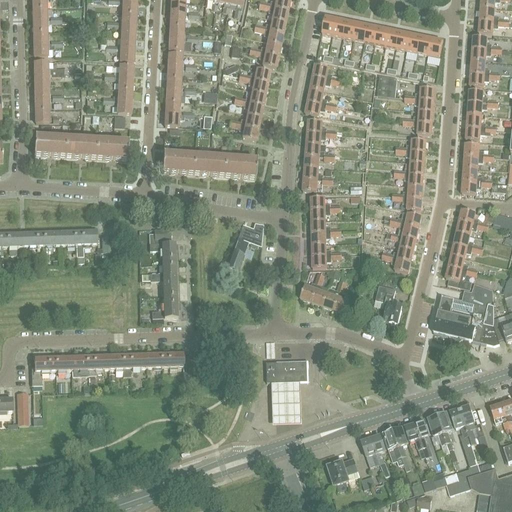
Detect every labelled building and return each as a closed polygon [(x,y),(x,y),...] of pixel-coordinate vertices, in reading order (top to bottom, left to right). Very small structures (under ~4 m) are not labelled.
[(47,11),(46,0),(32,0),(33,11),(47,11)] [(228,19),(230,7),(231,0),(219,0),(218,5),(224,6),(222,15),(223,15),(222,18),(228,19)] [(231,0),(230,7),(236,8),(233,20),(240,22),(242,9),(243,0),(231,0)] [(281,0),(276,0),(276,5),(271,4),(270,6),(270,10),(275,11),(288,14),(291,2),(281,0)] [(511,0),(510,0),(482,0),(481,10),(495,11),(496,5),(500,5),(500,3),(511,3),(511,0)] [(137,17),(137,5),(124,4),(123,16),(137,17)] [(171,5),(171,17),(185,18),(185,6),(171,5)] [(264,13),(269,14),(268,16),(273,17),(272,23),(286,25),(288,14),(275,11),(270,10),(270,6),(265,5),(264,13)] [(47,11),(33,11),(33,23),(47,23),(47,11)] [(481,12),(480,24),(511,26),(511,22),(509,23),(509,22),(503,22),(504,19),(499,19),(495,19),(495,13),(481,12)] [(188,18),(185,18),(171,17),(170,29),(184,30),(184,22),(193,22),(194,15),(188,15),(188,18)] [(136,29),(137,17),(123,16),(122,28),(136,29)] [(326,19),(322,37),(333,39),(337,21),(326,19)] [(50,23),(47,23),(33,23),(34,35),(48,35),(47,28),(51,26),(56,26),(56,20),(50,20),(50,23)] [(337,21),(333,39),(344,41),(347,24),(337,21)] [(266,27),(266,29),(265,33),(284,37),(286,25),(272,23),(271,28),(266,27)] [(347,24),(344,41),(354,43),(358,26),(347,24)] [(511,29),(511,26),(480,24),(479,36),(493,37),(494,30),(498,31),(498,29),(511,29)] [(358,26),(354,43),(365,45),(368,28),(358,26)] [(136,29),(122,28),(122,40),(135,41),(136,29)] [(259,35),(254,34),(254,37),(261,38),(261,36),(264,36),(264,39),(269,40),(268,46),(281,49),(284,37),(265,33),(266,29),(260,28),(259,35)] [(368,28),(365,45),(375,48),(379,30),(368,28)] [(170,41),(183,42),(187,42),(187,44),(193,45),(193,39),(198,39),(198,42),(203,42),(203,38),(198,38),(198,36),(190,36),(190,37),(184,37),(184,30),(170,29),(170,41)] [(379,30),(375,48),(386,50),(390,32),(379,30)] [(390,32),(386,50),(397,52),(400,34),(390,32)] [(400,34),(397,52),(407,54),(411,37),(400,34)] [(48,47),(48,35),(34,35),(34,47),(48,47)] [(411,37),(407,54),(418,56),(421,39),(411,37)] [(198,52),(198,42),(198,39),(193,39),(193,45),(187,44),(187,42),(183,42),(170,41),(169,53),(183,54),(183,46),(187,46),(187,45),(190,45),(190,52),(198,52)] [(421,39),(418,56),(428,58),(432,41),(421,39)] [(474,39),(473,51),(502,54),(502,50),(492,49),(492,47),(488,46),(488,40),(474,39)] [(135,52),(135,41),(122,40),(121,52),(135,52)] [(432,41),(428,58),(439,61),(443,43),(432,41)] [(51,47),(48,47),(34,47),(34,58),(48,57),(48,52),(52,52),(52,50),(57,50),(57,44),(51,44),(51,47)] [(281,49),(268,46),(266,51),(262,50),(261,52),(260,56),(265,57),(279,60),(281,49)] [(240,50),(232,49),(231,59),(239,60),(240,50)] [(256,51),(254,59),(259,60),(259,61),(264,63),(263,68),(277,71),(279,60),(265,57),(260,56),(261,52),(256,51)] [(509,54),(502,54),(473,51),(472,63),(486,64),(487,58),(491,59),(491,57),(509,58),(509,54)] [(135,52),(121,52),(120,64),(134,65),(135,52)] [(168,69),(182,70),(182,58),(169,57),(168,69)] [(67,71),(48,72),(48,65),(34,66),(35,78),(49,78),(52,77),(52,80),(65,80),(65,76),(67,76),(67,71)] [(472,65),(471,77),(506,80),(506,76),(490,75),(490,72),(486,72),(486,66),(472,65)] [(235,67),(225,72),(227,77),(238,72),(235,67)] [(120,80),(133,81),(134,69),(120,68),(120,80)] [(314,80),(342,85),(342,82),(332,80),(333,77),(329,76),(330,70),(316,68),(314,80)] [(181,82),(182,70),(168,69),(168,81),(181,82)] [(251,76),(250,79),(249,83),(255,84),(268,87),(271,74),(257,71),(256,77),(251,76)] [(234,76),(233,79),(239,81),(239,83),(244,84),(245,77),(240,76),(240,77),(234,76)] [(255,84),(249,83),(250,79),(245,77),(244,84),(249,85),(248,88),(253,89),(252,95),(266,98),(268,87),(255,84)] [(511,80),(506,80),(471,77),(471,89),(484,90),(485,84),(489,84),(489,82),(500,83),(499,84),(506,85),(506,83),(511,83),(511,80)] [(49,89),(49,78),(35,78),(35,90),(49,89)] [(380,78),(378,98),(395,100),(397,81),(380,78)] [(132,93),(133,81),(120,80),(116,80),(115,84),(114,84),(114,85),(119,85),(119,92),(132,93)] [(311,91),(318,93),(318,95),(324,96),(326,88),(330,89),(331,87),(341,89),(342,85),(314,80),(311,91)] [(168,81),(167,93),(181,94),(181,91),(181,89),(181,82),(168,81)] [(49,101),(49,89),(35,90),(35,102),(49,101)] [(421,103),(434,104),(435,91),(421,90),(421,96),(415,96),(415,99),(405,98),(405,102),(421,103)] [(324,96),(318,95),(318,93),(311,91),(308,105),(337,111),(346,113),(347,109),(337,106),(337,107),(327,105),(328,103),(323,102),(324,96)] [(108,101),(108,107),(114,107),(114,104),(118,104),(132,105),(132,93),(119,92),(118,99),(113,99),(113,101),(108,101)] [(184,99),(184,97),(185,94),(181,94),(167,93),(166,105),(180,106),(180,99),(184,99)] [(470,93),(469,105),(498,107),(498,103),(488,103),(488,100),(484,100),(484,94),(470,93)] [(264,109),(266,98),(252,95),(251,100),(246,99),(246,102),(245,106),(250,107),(264,109)] [(36,114),(50,113),(49,101),(35,102),(36,114)] [(246,102),(240,101),(239,107),(244,108),(244,111),(249,112),(247,118),(261,121),(264,109),(250,107),(245,106),(246,102)] [(374,101),(373,109),(380,110),(381,102),(374,101)] [(434,115),(434,104),(421,103),(405,102),(405,105),(415,105),(415,108),(420,108),(420,114),(434,115)] [(132,105),(118,104),(117,116),(131,117),(132,105)] [(179,118),(180,106),(166,105),(166,117),(179,118)] [(336,114),(337,111),(308,105),(306,116),(320,119),(321,113),(325,114),(326,112),(336,114)] [(498,110),(498,107),(469,105),(468,117),(482,118),(483,112),(487,112),(487,110),(498,110)] [(50,125),(50,113),(36,114),(36,126),(50,125)] [(433,127),(434,115),(420,114),(419,120),(414,119),(414,122),(403,121),(403,125),(419,126),(433,127)] [(184,123),(184,121),(183,121),(183,118),(179,118),(166,117),(165,129),(179,130),(179,123),(184,123)] [(259,132),(261,121),(247,118),(246,123),(241,122),(241,124),(240,128),(245,129),(259,132)] [(468,119),(467,131),(496,133),(497,129),(486,128),(486,126),(482,126),(482,120),(468,119)] [(259,132),(245,129),(240,128),(241,124),(236,123),(234,131),(239,132),(239,134),(244,135),(243,141),(256,144),(259,132)] [(327,131),(322,130),(323,124),(309,123),(308,135),(337,137),(341,137),(341,134),(337,134),(337,133),(327,133),(327,131)] [(413,131),(419,131),(418,138),(432,139),(433,127),(419,126),(403,125),(403,128),(413,129),(413,131)] [(496,133),(467,131),(466,142),(480,144),(481,138),(490,138),(490,135),(496,135),(496,133)] [(337,141),(337,137),(308,135),(307,147),(321,148),(321,142),(326,143),(326,141),(337,141)] [(34,157),(66,159),(67,141),(36,139),(34,157)] [(66,159),(97,161),(98,143),(67,141),(66,159)] [(97,161),(128,163),(129,145),(98,143),(97,161)] [(396,153),(426,155),(427,144),(413,143),(412,148),(407,148),(407,150),(396,149),(396,153)] [(306,158),(320,160),(324,160),(335,161),(335,157),(325,156),(325,154),(320,154),(321,148),(307,147),(306,158)] [(466,147),(465,159),(495,161),(495,157),(488,156),(489,154),(484,153),(484,154),(479,153),(480,148),(466,147)] [(426,155),(396,153),(381,152),(381,155),(396,156),(396,157),(406,158),(406,160),(411,160),(411,166),(425,167),(426,155)] [(194,177),(195,158),(164,156),(163,174),(194,177)] [(194,177),(225,179),(226,161),(195,158),(194,177)] [(319,171),(320,160),(306,158),(305,170),(319,171)] [(494,164),(495,161),(465,159),(464,171),(478,172),(479,165),(483,165),(483,164),(494,164)] [(225,179),(256,181),(257,163),(226,161),(225,179)] [(424,179),(425,167),(411,166),(411,171),(405,171),(405,173),(394,173),(394,177),(410,178),(424,179)] [(319,177),(319,171),(305,170),(304,182),(318,183),(323,183),(333,184),(333,180),(323,180),(323,177),(319,177)] [(478,174),(464,173),(463,185),(492,187),(493,183),(482,182),(482,180),(477,179),(478,174)] [(405,183),(410,183),(409,189),(423,190),(424,179),(410,178),(394,177),(394,180),(405,181),(405,183)] [(303,194),(317,195),(318,183),(304,182),(303,194)] [(492,190),(492,187),(463,185),(463,196),(476,197),(477,191),(481,191),(481,189),(492,190)] [(422,202),(423,190),(409,189),(409,195),(403,194),(403,197),(393,196),(393,200),(409,201),(422,202)] [(312,200),(312,212),(341,211),(343,211),(343,209),(341,209),(341,208),(330,208),(330,206),(326,206),(326,200),(312,200)] [(403,207),(408,207),(408,213),(422,214),(422,202),(409,201),(393,200),(393,203),(403,204),(403,207)] [(341,215),(341,211),(312,212),(312,223),(326,223),(326,218),(331,218),(331,216),(341,215)] [(463,212),(460,224),(488,231),(489,227),(479,225),(479,222),(474,221),(476,215),(463,212)] [(407,228),(420,231),(423,219),(409,216),(403,215),(402,221),(399,220),(398,222),(385,219),(385,223),(407,228)] [(495,225),(496,218),(489,216),(487,223),(495,225)] [(494,229),(499,230),(503,218),(497,217),(496,218),(495,225),(494,229)] [(508,220),(503,218),(499,230),(505,232),(508,220)] [(312,235),(342,235),(342,231),(331,232),(331,229),(326,229),(326,223),(312,223),(312,235)] [(405,233),(404,239),(417,242),(420,231),(407,228),(385,223),(384,226),(400,230),(399,232),(405,233)] [(488,234),(488,231),(460,224),(457,235),(470,239),(472,233),(476,234),(477,232),(488,234)] [(238,275),(248,247),(249,245),(261,249),(263,228),(255,226),(253,231),(243,227),(227,271),(238,275)] [(91,247),(98,247),(98,231),(0,234),(0,250),(0,251),(0,259),(3,259),(3,251),(10,250),(11,256),(12,258),(16,257),(18,255),(18,250),(43,249),(43,255),(46,255),(46,249),(76,248),(77,266),(84,266),(83,250),(91,250),(91,247)] [(155,233),(155,236),(149,237),(150,254),(162,253),(163,276),(150,276),(150,277),(145,277),(145,283),(150,283),(163,283),(165,314),(152,314),(153,322),(178,321),(178,320),(180,320),(177,247),(175,247),(175,246),(159,246),(159,242),(172,242),(171,232),(155,233)] [(342,238),(342,235),(312,235),(312,247),(327,247),(326,242),(331,241),(331,239),(342,238)] [(414,254),(417,242),(404,239),(388,235),(386,241),(402,244),(401,251),(414,254)] [(457,235),(455,247),(483,254),(484,250),(473,248),(474,245),(469,244),(470,239),(457,235)] [(101,256),(113,255),(112,239),(102,239),(103,251),(97,251),(97,257),(95,257),(95,265),(101,265),(101,256)] [(313,259),(342,258),(342,255),(332,255),(331,252),(327,253),(327,247),(312,247),(313,259)] [(482,257),(483,254),(455,247),(452,258),(465,262),(467,255),(471,257),(472,254),(482,257)] [(414,254),(401,251),(400,256),(394,254),(393,257),(384,255),(383,258),(398,262),(412,265),(414,254)] [(342,262),(342,258),(313,259),(313,271),(327,271),(327,265),(332,265),(332,262),(342,262)] [(409,277),(412,265),(398,262),(383,258),(382,262),(392,265),(391,266),(397,268),(395,273),(409,277)] [(452,258),(449,270),(477,277),(478,273),(468,270),(469,268),(464,267),(465,262),(452,258)] [(477,280),(477,277),(449,270),(447,281),(450,282),(449,288),(468,292),(470,293),(472,284),(463,282),(464,279),(466,280),(466,277),(477,280)] [(363,280),(369,282),(371,282),(374,274),(366,271),(363,280)] [(301,301),(312,305),(322,277),(318,276),(315,286),(313,285),(311,290),(306,288),(301,301)] [(312,305),(323,309),(327,296),(322,294),(324,289),(322,289),(325,279),(322,277),(312,305)] [(323,309),(334,313),(343,285),(345,279),(342,278),(337,293),(329,291),(327,296),(323,309)] [(343,285),(334,313),(346,317),(350,303),(344,301),(346,297),(344,296),(347,287),(343,285)] [(403,308),(392,306),(396,292),(379,288),(376,302),(386,305),(384,312),(387,313),(384,324),(391,325),(392,328),(395,328),(397,327),(399,327),(403,308)] [(495,321),(493,294),(476,288),(473,297),(466,295),(464,304),(442,300),(438,317),(434,335),(435,335),(454,339),(453,343),(459,344),(460,340),(470,343),(469,343),(473,344),(473,343),(481,345),(494,349),(500,347),(499,345),(498,343),(496,337),(495,326),(495,321)] [(504,318),(495,321),(495,326),(496,337),(498,343),(505,341),(506,344),(511,342),(511,323),(509,316),(504,318)] [(275,360),(275,345),(266,345),(267,360),(275,360)] [(32,370),(32,389),(42,388),(42,378),(40,378),(40,375),(89,373),(89,378),(96,378),(96,373),(123,372),(123,379),(131,379),(131,371),(185,370),(184,356),(184,354),(33,359),(33,361),(35,361),(35,370),(32,370)] [(199,358),(189,358),(190,374),(183,375),(184,386),(190,386),(190,382),(200,382),(200,378),(196,378),(196,374),(200,374),(199,358)] [(277,366),(267,366),(267,372),(268,386),(273,386),(278,386),(299,385),(308,384),(307,369),(307,365),(305,365),(277,366)] [(278,386),(273,386),(274,405),(275,428),(300,427),(299,404),(299,385),(278,386)] [(0,415),(14,415),(13,399),(0,399),(0,415)] [(511,418),(511,417),(511,416),(511,402),(506,405),(505,403),(501,404),(506,419),(507,424),(509,430),(511,434),(511,435),(511,434),(511,423),(511,422),(511,418)] [(506,419),(501,404),(496,406),(497,408),(490,410),(496,427),(504,425),(503,425),(505,431),(506,431),(507,435),(511,434),(509,430),(507,424),(506,419)] [(469,409),(460,412),(472,448),(476,447),(471,432),(470,427),(474,426),(475,426),(469,409)] [(478,467),(472,448),(460,412),(451,415),(454,424),(456,432),(461,430),(463,437),(460,439),(470,470),(469,470),(469,472),(469,473),(471,479),(471,480),(481,477),(478,467)] [(452,433),(447,416),(438,419),(447,446),(450,455),(450,458),(455,456),(448,434),(452,433)] [(438,419),(436,420),(428,422),(434,439),(439,437),(445,457),(450,455),(447,446),(438,419)] [(429,437),(427,431),(425,423),(415,426),(427,462),(431,460),(424,439),(429,437)] [(427,462),(415,426),(405,430),(410,444),(415,442),(422,461),(426,460),(426,462),(427,462)] [(475,428),(476,431),(479,440),(484,438),(481,426),(475,428)] [(405,438),(402,431),(393,434),(402,460),(404,466),(406,474),(411,472),(403,448),(407,446),(405,438)] [(402,460),(393,434),(383,437),(386,445),(388,453),(389,452),(393,464),(397,462),(398,468),(404,466),(402,460)] [(386,454),(380,438),(371,441),(380,468),(386,480),(390,478),(385,465),(381,455),(386,454)] [(371,441),(361,444),(370,471),(380,468),(371,441)] [(339,494),(342,493),(348,491),(346,485),(349,484),(347,478),(358,474),(354,461),(343,465),(342,464),(328,469),(334,489),(337,488),(339,494)] [(492,505),(491,510),(490,511),(511,511),(511,478),(499,482),(496,475),(497,472),(481,477),(471,480),(470,481),(473,492),(480,496),(481,497),(493,499),(492,505)] [(471,479),(469,473),(458,476),(460,483),(471,479)] [(448,487),(460,483),(458,476),(446,480),(448,487)] [(375,489),(372,479),(362,483),(365,493),(375,489)] [(446,480),(435,483),(437,490),(448,487),(446,480)] [(437,490),(435,483),(434,483),(433,481),(423,484),(426,494),(437,490)] [(467,494),(473,492),(470,481),(463,483),(467,494)] [(462,496),(467,494),(463,483),(460,484),(458,484),(462,496)] [(457,497),(462,496),(458,484),(453,486),(457,497)] [(422,485),(412,489),(415,498),(425,495),(422,485)] [(451,499),(457,497),(453,486),(448,488),(451,499)] [(397,503),(403,501),(402,496),(400,491),(393,494),(394,497),(397,503)] [(413,493),(402,496),(403,501),(404,501),(404,502),(414,498),(413,493)] [(410,510),(418,507),(418,499),(407,503),(410,510)] [(432,501),(418,499),(417,510),(430,511),(432,501)]
